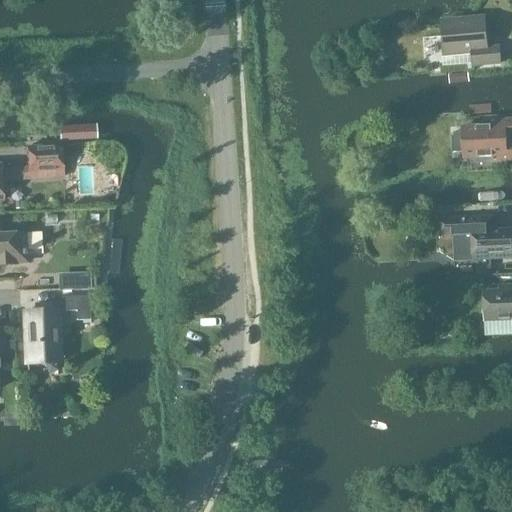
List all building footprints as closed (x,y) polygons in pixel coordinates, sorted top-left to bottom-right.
[(487,49),(484,19),(443,23),(444,39),(446,39),(447,55),(472,52),(473,66),(500,64),(499,47),(487,49)] [(462,135),(452,136),(453,154),(463,153),(463,159),(492,157),(492,162),(493,170),(508,170),(508,161),(511,161),(511,119),(490,121),(490,126),(461,128),(462,135)] [(97,125),(60,128),(60,143),(98,141),(97,125)] [(29,170),(1,171),(0,165),(0,201),(2,201),(1,183),(63,180),(63,172),(61,146),(28,148),(29,170)] [(439,237),(453,236),(455,262),(511,259),(511,230),(494,231),(494,218),(438,220),(439,237)] [(0,235),(0,265),(27,264),(26,251),(24,251),(23,234),(0,235)] [(58,292),(90,291),(90,273),(59,274),(58,292)] [(511,285),(499,286),(499,291),(483,291),(484,322),(511,321),(511,285)] [(90,321),(89,297),(63,298),(63,312),(76,312),(76,321),(90,321)] [(27,361),(59,359),(57,311),(25,313),(27,361)] [(3,345),(2,328),(0,327),(0,363),(16,363),(14,345),(3,345)] [(261,509),(261,496),(246,496),(246,509),(261,509)]
